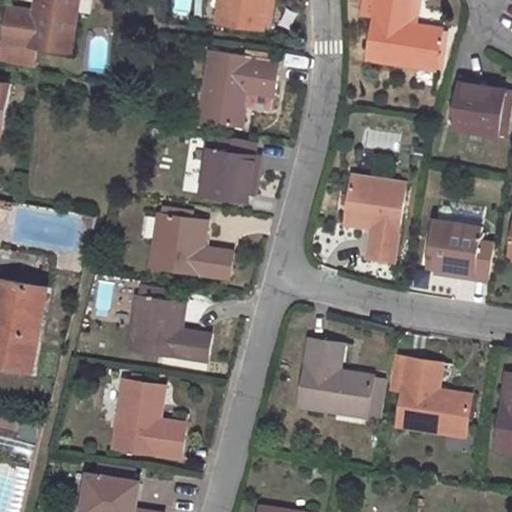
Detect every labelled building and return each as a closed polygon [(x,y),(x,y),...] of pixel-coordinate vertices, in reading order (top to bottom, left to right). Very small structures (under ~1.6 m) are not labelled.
[(33,47),(72,53),(80,0),(36,0),(35,11),(9,7),(4,43),(9,44),(6,61),(30,64),(33,47)] [(222,0),(219,22),(266,30),(267,22),(270,0),(222,0)] [(368,60),(437,71),(443,29),(418,25),(410,24),(413,0),(365,0),(363,15),(375,17),(368,60)] [(418,25),(422,0),(413,0),(410,24),(418,25)] [(212,51),(201,120),(243,126),(248,93),(274,97),(280,61),(271,60),(272,54),(248,50),(247,56),(212,51)] [(462,77),(453,129),(499,136),(501,127),(503,114),(511,116),(511,107),(511,95),(506,95),(507,89),(499,88),(475,85),(476,79),(462,77)] [(499,83),(476,79),(475,85),(499,88),(499,83)] [(4,84),(0,83),(0,130),(4,132),(11,85),(4,84)] [(503,114),(501,127),(509,128),(511,116),(503,114)] [(210,148),(202,194),(250,201),(251,193),(254,169),(260,170),(262,155),(210,148)] [(254,169),(251,193),(257,194),(260,170),(254,169)] [(346,224),(371,228),(368,258),(395,262),(407,183),(354,175),(346,224)] [(151,268),(230,280),(234,252),(204,248),(208,221),(193,218),(193,212),(165,208),(163,214),(160,214),(151,268)] [(90,225),(96,226),(99,216),(87,214),(86,219),(90,225)] [(437,268),(461,272),(460,277),(475,279),(476,274),(489,276),(494,244),(481,242),(483,227),(437,220),(430,267),(437,268)] [(461,272),(437,268),(436,273),(460,277),(461,272)] [(0,364),(31,371),(47,288),(0,279),(0,364)] [(138,296),(129,349),(208,362),(213,334),(183,329),(187,303),(171,301),(172,291),(143,287),(141,296),(138,296)] [(311,339),(300,408),(368,419),(369,416),(381,418),(387,381),(374,378),(374,376),(342,371),(346,345),(311,339)] [(398,427),(466,438),(473,395),(440,390),(445,364),(408,358),(407,364),(401,363),(402,357),(396,356),(391,391),(403,393),(398,427)] [(511,373),(507,373),(495,452),(511,454),(511,373)] [(125,380),(114,449),(182,460),(188,423),(163,419),(168,387),(125,380)] [(96,476),(107,478),(109,466),(97,465),(96,476)] [(91,475),(85,511),(151,511),(135,510),(140,483),(133,482),(135,471),(109,466),(107,478),(96,476),(91,475)]
